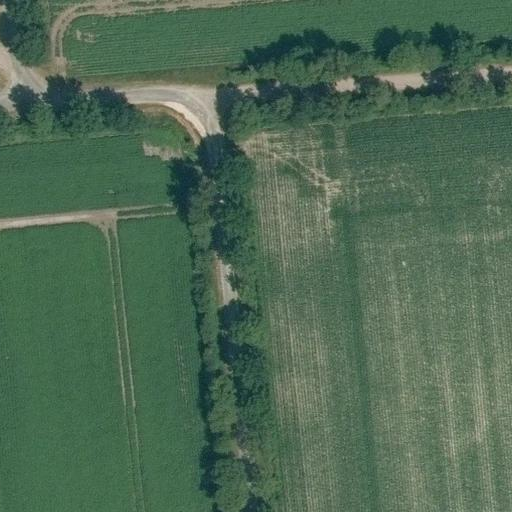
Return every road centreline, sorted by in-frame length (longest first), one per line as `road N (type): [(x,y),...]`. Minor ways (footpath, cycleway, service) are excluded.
road 1 (unclassified): [(252,511),(212,103),(26,102)]
road 2 (track): [(212,103),(511,70)]
